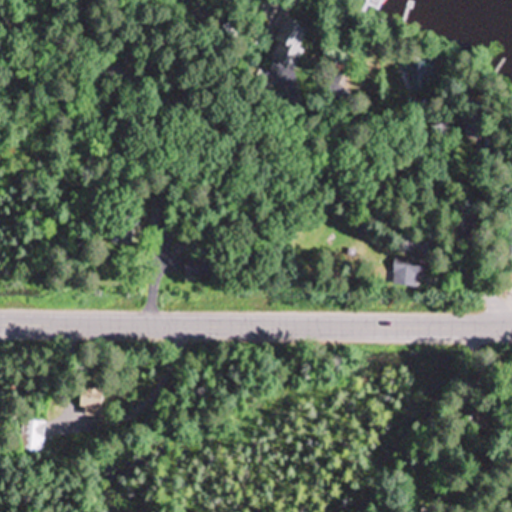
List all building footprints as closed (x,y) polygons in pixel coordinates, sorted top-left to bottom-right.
[(311,30),(286,20),(270,61),(294,71),(311,30)] [(491,136),(480,120),(466,130),(476,146),(491,136)] [(393,288),(418,289),(418,278),(427,279),(427,261),(394,259),(393,288)] [(103,391),(82,391),(82,418),(103,418),(103,391)] [(45,422),(21,421),(20,452),(44,453),(45,422)]
